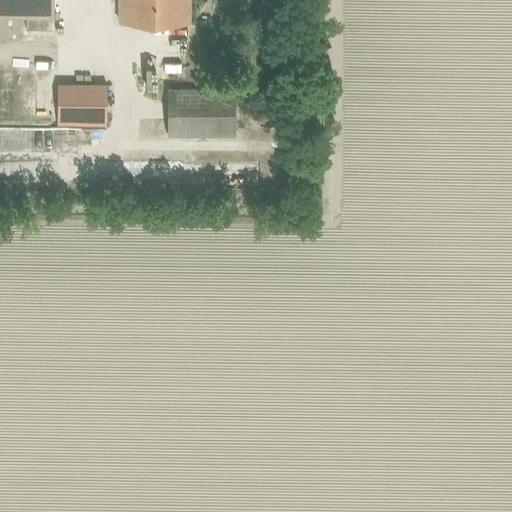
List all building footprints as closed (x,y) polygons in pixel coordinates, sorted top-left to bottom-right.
[(0,0),(0,11),(53,12),(53,0),(0,0)] [(118,0),(118,22),(189,23),(188,0),(118,0)] [(165,42),(164,30),(145,31),(146,44),(165,42)] [(106,127),(106,85),(57,84),(56,127),(106,127)] [(234,137),(235,89),(166,89),(166,137),(234,137)] [(132,180),(133,160),(116,160),(116,174),(127,175),(127,180),(132,180)]
